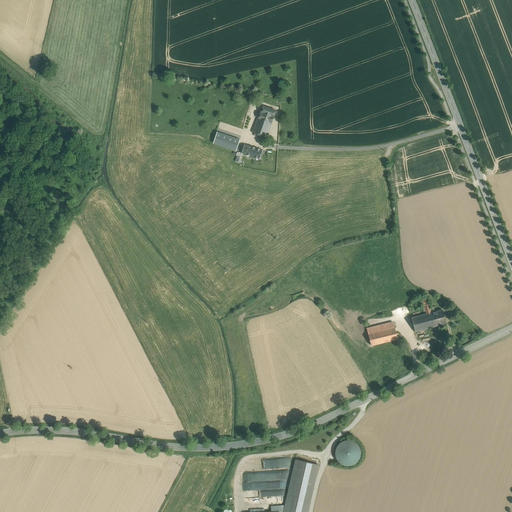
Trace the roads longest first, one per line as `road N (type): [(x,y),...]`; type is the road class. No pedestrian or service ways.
road 1 (secondary): [(0,433),(59,430),(172,447),(251,443),(332,416),(511,328)]
road 2 (secondary): [(511,261),(412,0)]
road 3 (track): [(241,511),(237,472),(244,457),(297,452),(328,461)]
road 4 (track): [(364,400),(307,511)]
